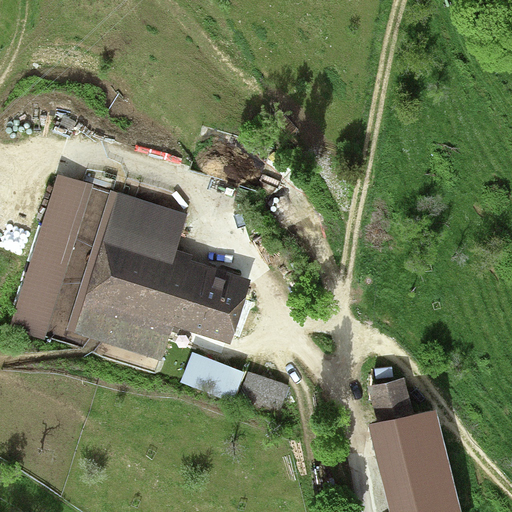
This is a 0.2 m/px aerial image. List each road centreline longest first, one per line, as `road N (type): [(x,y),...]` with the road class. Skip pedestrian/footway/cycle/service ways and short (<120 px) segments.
road 1 (track): [(0,165),(16,166),(54,146),(197,193),(225,220),(278,314),(342,393)]
road 2 (track): [(400,0),(341,302),(342,393)]
road 3 (track): [(511,490),(413,370),(378,343),(340,330)]
road 4 (residential): [(364,511),(342,393)]
